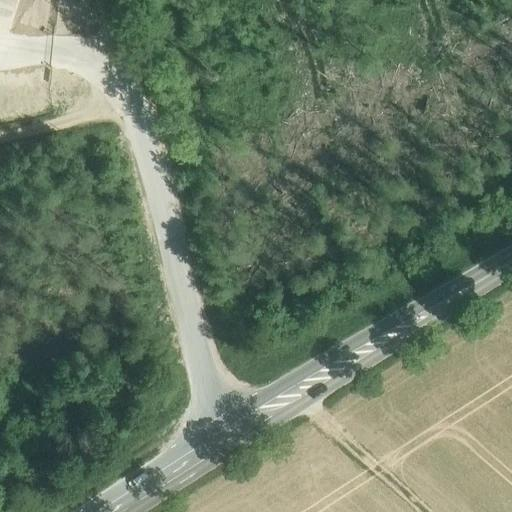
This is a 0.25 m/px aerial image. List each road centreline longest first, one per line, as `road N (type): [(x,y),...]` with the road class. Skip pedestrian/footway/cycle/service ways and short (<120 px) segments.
road 1 (unclassified): [(232,438),(109,0)]
road 2 (secondary): [(232,438),(511,258)]
road 3 (track): [(436,511),(305,390)]
road 4 (secondary): [(109,511),(232,438)]
road 5 (track): [(0,137),(136,108)]
